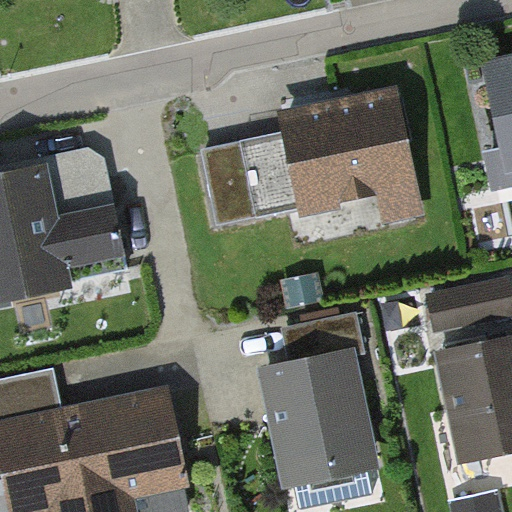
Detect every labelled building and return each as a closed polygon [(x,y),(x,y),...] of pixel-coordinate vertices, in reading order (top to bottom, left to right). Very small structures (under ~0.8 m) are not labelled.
[(511,66),(492,70),(511,163),(511,66)] [(424,224),(395,101),(274,129),(295,219),(381,199),(389,232),(424,224)] [(261,141),(204,154),(222,228),(278,215),(261,141)] [(33,301),(79,291),(53,165),(7,175),(33,301)] [(0,307),(33,301),(7,175),(0,176),(0,307)] [(123,200),(65,213),(78,273),(136,260),(123,200)] [(511,282),(511,279),(426,295),(433,333),(511,318),(511,282)] [(357,316),(281,330),(286,356),(362,343),(357,316)] [(511,454),(511,338),(439,351),(459,464),(511,454)] [(376,468),(352,355),(254,376),(278,489),(376,468)] [(58,373),(0,383),(0,418),(64,407),(58,373)] [(160,401),(0,436),(0,475),(8,511),(23,511),(34,510),(34,511),(134,511),(134,508),(181,497),(160,401)] [(450,504),(451,511),(502,511),(499,494),(450,504)]
